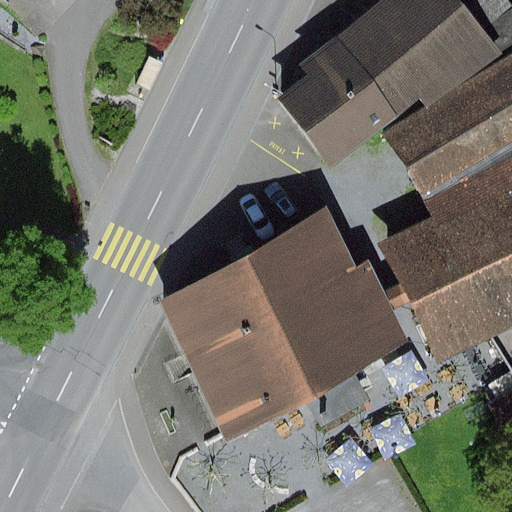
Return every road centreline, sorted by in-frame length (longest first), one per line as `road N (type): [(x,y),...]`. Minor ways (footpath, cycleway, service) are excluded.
road 1 (residential): [(85,0),(63,94),(102,197),(148,221)]
road 2 (primary): [(148,221),(254,0)]
road 3 (primary): [(42,439),(148,221)]
road 4 (residential): [(136,511),(96,464),(42,439)]
